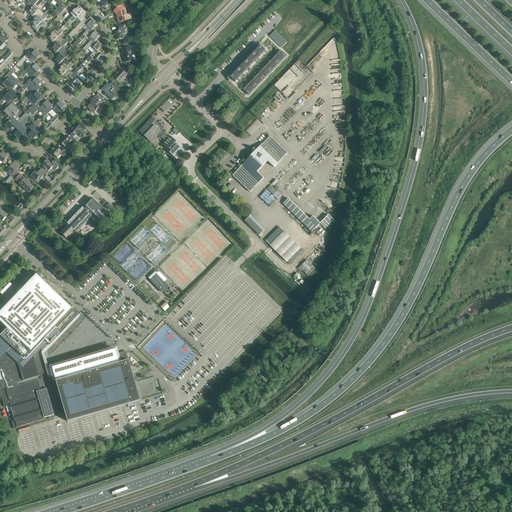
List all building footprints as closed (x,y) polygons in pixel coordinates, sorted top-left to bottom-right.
[(35,18),(38,15),(41,17),(44,14),(39,9),(40,8),(40,9),(46,3),(47,2),(46,2),(44,0),(43,0),(38,6),(36,4),(35,3),(33,6),(32,6),(32,7),(28,11),(30,13),(30,14),(32,16),(33,16),(35,18)] [(53,12),(57,17),(66,8),(62,4),(66,0),(47,0),(46,2),(47,2),(46,3),(49,5),(54,0),(59,6),(53,12)] [(101,0),(99,3),(102,6),(102,7),(103,7),(106,10),(111,5),(108,2),(110,0),(113,2),(115,0),(101,0)] [(124,9),(125,8),(120,4),(113,11),(116,13),(118,22),(131,19),(130,14),(125,15),(124,9)] [(73,15),(67,21),(70,24),(76,18),(76,17),(81,22),(85,18),(82,16),(86,12),(81,7),(80,8),(78,6),(73,11),(71,13),(73,15)] [(50,14),(47,11),(44,14),(41,17),(38,15),(35,18),(31,22),(33,25),(32,26),(37,31),(41,26),(44,29),(47,25),(42,20),(43,20),(50,14)] [(81,22),(70,33),(73,36),(83,25),(84,24),(88,28),(88,29),(90,32),(93,28),(93,29),(97,24),(95,22),(95,21),(90,17),(87,20),(85,18),(81,22)] [(119,31),(115,32),(117,40),(121,38),(122,39),(126,38),(124,34),(128,33),(126,27),(125,27),(125,24),(118,25),(119,31)] [(52,33),(48,37),(50,39),(50,40),(52,42),(53,42),(55,44),(55,43),(56,44),(58,41),(61,43),(64,40),(59,35),(60,34),(60,35),(66,29),(63,26),(57,32),(55,29),(52,33)] [(78,40),(76,42),(79,45),(82,41),(86,36),(87,35),(87,36),(91,40),(93,43),(96,40),(97,39),(98,38),(100,36),(98,33),(96,30),(95,31),(93,29),(93,28),(90,32),(88,29),(79,38),(78,40)] [(61,52),(64,54),(67,51),(62,46),(63,46),(67,42),(65,39),(64,40),(61,43),(58,41),(56,44),(55,43),(55,44),(51,48),(53,50),(53,51),(55,54),(56,53),(58,55),(59,55),(61,52)] [(91,40),(82,49),(85,52),(88,49),(92,53),(94,52),(96,54),(99,51),(103,47),(101,44),(102,44),(99,41),(98,42),(96,40),(93,43),(91,40)] [(134,45),(133,42),(123,45),(124,48),(121,49),(125,62),(136,59),(135,55),(132,56),(129,47),(134,45)] [(260,46),(230,77),(233,80),(235,82),(265,51),(264,49),(260,46)] [(0,66),(13,53),(10,50),(2,59),(0,61),(0,66)] [(31,54),(29,51),(16,65),(19,67),(27,58),(32,63),(40,55),(35,50),(31,54)] [(62,66),(64,63),(67,66),(70,62),(65,58),(66,57),(70,53),(68,50),(67,51),(64,54),(61,52),(59,55),(58,55),(54,59),(56,62),(58,65),(59,64),(61,66),(62,66)] [(281,50),(243,90),(246,92),(248,94),(286,55),(283,53),(281,50)] [(97,63),(99,66),(106,58),(104,56),(105,55),(102,53),(99,51),(96,54),(94,52),(82,64),(85,67),(93,59),(92,58),(93,58),(97,62),(97,63)] [(74,64),(71,61),(70,62),(67,66),(64,63),(62,66),(61,66),(57,71),(59,73),(59,74),(61,76),(62,76),(64,78),(67,75),(70,77),(73,73),(68,69),(69,68),(69,69),(74,64)] [(20,75),(23,77),(28,72),(32,77),(30,79),(33,81),(36,78),(34,76),(41,69),(36,64),(34,66),(32,68),(30,65),(20,75)] [(72,79),(68,83),(69,83),(69,82),(71,85),(73,88),(74,87),(76,89),(80,85),(84,82),(81,79),(79,77),(80,76),(78,74),(81,71),(85,67),(82,64),(78,68),(73,73),(70,77),(72,79)] [(114,78),(113,79),(117,83),(118,81),(119,82),(127,75),(126,74),(128,72),(124,67),(121,70),(121,69),(113,77),(114,78)] [(7,88),(11,85),(14,87),(23,77),(20,75),(15,80),(10,75),(3,84),(7,88)] [(30,79),(21,89),(23,91),(28,86),(33,90),(31,93),(33,95),(37,91),(35,89),(41,82),(36,78),(33,81),(30,79)] [(108,83),(102,89),(102,90),(105,92),(106,93),(105,94),(111,100),(115,96),(117,97),(119,94),(124,99),(127,96),(122,91),(112,82),(110,85),(108,83)] [(333,98),(343,97),(343,84),(333,84),(333,98)] [(3,97),(8,102),(12,98),(14,101),(23,91),(21,89),(16,94),(11,89),(14,87),(11,85),(7,88),(7,89),(9,91),(3,97)] [(25,99),(22,102),(24,105),(28,100),(29,100),(34,104),(33,105),(29,109),(29,110),(26,113),(28,115),(31,112),(36,106),(34,104),(39,99),(40,98),(42,96),(37,91),(33,95),(31,93),(25,99)] [(91,103),(87,107),(90,109),(89,110),(91,112),(92,111),(94,113),(97,109),(98,111),(100,109),(103,105),(101,104),(101,103),(103,101),(96,95),(94,97),(91,100),(89,102),(91,103)] [(277,95),(274,98),(279,102),(281,103),(283,102),(281,100),(281,99),(277,95)] [(12,98),(8,102),(10,105),(4,111),(9,116),(11,114),(13,116),(15,114),(24,105),(22,102),(16,108),(12,103),(14,101),(12,98)] [(43,113),(38,118),(41,121),(49,113),(50,111),(48,109),(51,105),(46,100),(39,109),(36,106),(31,112),(34,114),(39,109),(43,113)] [(53,117),(49,122),(51,124),(66,109),(64,107),(65,105),(60,100),(54,107),(52,105),(51,105),(48,109),(50,111),(49,113),(53,117)] [(13,116),(11,114),(9,116),(5,119),(8,122),(4,125),(12,132),(28,115),(25,113),(19,119),(15,114),(13,116)] [(22,136),(24,138),(28,134),(32,130),(29,128),(27,131),(22,126),(31,117),(28,115),(12,132),(19,139),(22,136)] [(158,122),(153,117),(139,131),(142,134),(144,133),(145,134),(145,135),(151,141),(157,135),(160,138),(164,134),(161,131),(164,128),(162,126),(163,125),(159,121),(158,122)] [(38,118),(29,128),(32,130),(28,134),(33,139),(41,131),(43,133),(48,128),(46,125),(41,131),(36,126),(41,121),(38,118)] [(81,129),(82,128),(76,124),(70,130),(71,130),(68,133),(72,136),(73,137),(75,135),(77,133),(82,137),(85,133),(81,129)] [(65,147),(69,142),(73,146),(77,141),(72,136),(69,139),(66,135),(60,141),(65,147)] [(174,143),(176,141),(175,141),(171,137),(171,136),(163,145),(168,149),(167,149),(168,150),(169,149),(171,151),(169,152),(169,153),(170,152),(174,157),(182,149),(182,148),(182,149),(177,144),(178,144),(177,144),(176,145),(174,143)] [(256,150),(252,154),(245,161),(246,161),(238,168),(239,169),(232,175),(250,192),(264,178),(257,172),(267,161),(274,167),(287,153),(270,136),(264,142),(256,150)] [(56,146),(50,151),(57,158),(60,155),(63,157),(67,152),(61,147),(59,149),(56,146)] [(0,151),(0,150),(0,163),(1,164),(3,167),(12,158),(9,156),(11,154),(9,151),(6,154),(3,151),(2,152),(0,151)] [(55,170),(59,166),(54,160),(51,163),(47,159),(42,165),(43,166),(43,167),(46,170),(47,169),(48,171),(52,167),(55,170)] [(6,171),(13,178),(20,171),(17,169),(20,166),(15,161),(6,171)] [(35,171),(31,176),(36,181),(38,183),(41,179),(46,174),(41,169),(37,173),(35,171)] [(20,174),(15,179),(28,193),(34,187),(30,184),(31,182),(28,179),(27,180),(20,174)] [(278,200),(282,196),(271,185),(267,188),(269,190),(272,188),(275,191),(272,195),(278,200)] [(260,196),(268,204),(275,198),(266,190),(260,196)] [(80,209),(67,223),(74,230),(76,232),(91,216),(92,216),(91,215),(93,213),(101,221),(104,218),(104,219),(105,219),(106,218),(106,217),(109,214),(93,198),(85,206),(86,206),(84,208),(82,207),(80,209)] [(311,216),(308,219),(287,198),(282,204),(311,232),(319,223),(311,216)] [(327,214),(319,223),(325,229),(333,220),(327,214)] [(243,221),(259,236),(264,229),(249,215),(243,221)] [(66,227),(61,233),(66,238),(74,230),(67,223),(64,225),(66,227)] [(279,226),(264,241),(286,262),(287,261),(290,263),(303,251),(279,226)] [(97,231),(92,235),(90,237),(94,242),(101,235),(97,231)] [(313,266),(309,262),(307,264),(310,268),(308,271),(302,265),(298,269),(300,271),(302,270),(305,273),(308,276),(315,268),(313,266)] [(0,383),(1,387),(0,387),(0,391),(4,404),(5,407),(10,405),(14,420),(11,421),(13,425),(14,429),(17,428),(17,427),(45,419),(45,417),(48,416),(49,419),(53,418),(55,417),(57,416),(61,415),(60,412),(56,400),(55,396),(50,377),(47,369),(42,352),(41,349),(47,343),(49,345),(79,314),(80,313),(72,305),(62,295),(60,297),(48,286),(50,284),(40,274),(38,273),(0,312),(0,324),(6,330),(0,335),(0,383)] [(157,275),(151,281),(162,292),(168,286),(157,275)] [(161,307),(165,312),(170,307),(165,302),(161,307)] [(49,369),(47,369),(50,377),(55,376),(64,408),(66,414),(67,421),(68,422),(113,409),(140,401),(140,398),(137,390),(135,382),(134,382),(132,376),(133,376),(126,351),(117,354),(116,349),(82,359),(82,358),(77,359),(77,360),(52,368),(49,369)]
